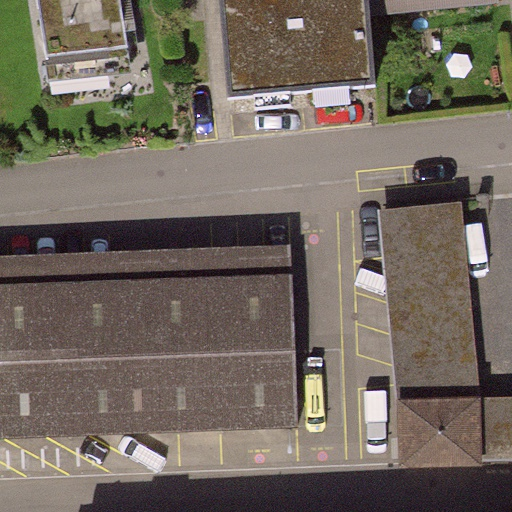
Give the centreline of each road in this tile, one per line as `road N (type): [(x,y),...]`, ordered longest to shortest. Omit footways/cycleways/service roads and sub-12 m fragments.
road 1 (residential): [(511,139),(0,194)]
road 2 (residential): [(511,493),(0,510)]
